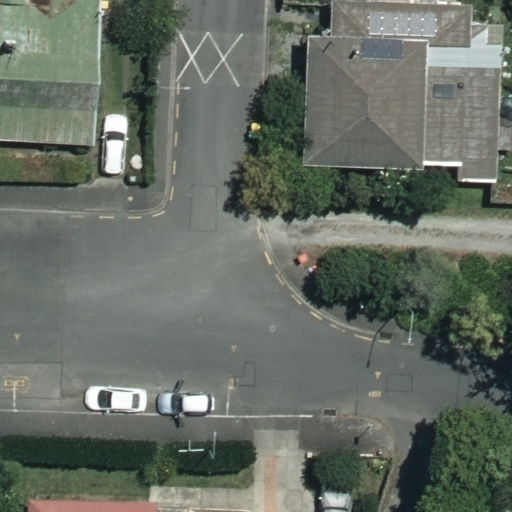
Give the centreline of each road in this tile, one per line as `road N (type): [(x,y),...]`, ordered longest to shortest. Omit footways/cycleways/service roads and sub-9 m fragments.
road 1 (residential): [(212,315),(225,0)]
road 2 (residential): [(511,391),(353,379),(212,315)]
road 3 (residential): [(212,315),(0,310)]
